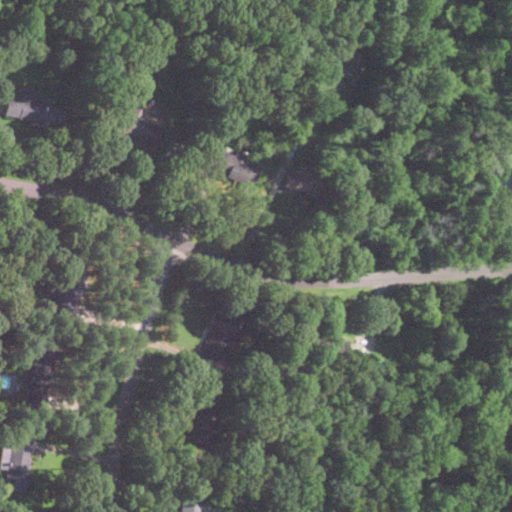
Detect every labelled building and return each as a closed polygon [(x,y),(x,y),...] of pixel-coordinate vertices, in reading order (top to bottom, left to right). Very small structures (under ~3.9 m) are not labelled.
[(330,65),(349,75),(360,55),(341,45),(330,65)] [(348,80),(355,84),(362,70),(355,66),(348,80)] [(36,87),(18,85),(16,96),(6,94),(2,119),(55,126),(58,103),(34,100),(36,87)] [(155,144),(162,126),(143,119),(146,111),(130,105),(127,112),(114,107),(107,126),(155,144)] [(204,166),(242,181),(251,160),(213,144),(204,166)] [(314,171),(284,171),(284,191),(314,191),(314,171)] [(87,270),(60,262),(51,290),(56,292),(51,311),(73,317),(87,270)] [(234,316),(212,310),(208,326),(212,328),(209,339),(205,337),(200,355),(221,361),(234,316)] [(376,352),(375,324),(355,324),(356,353),(376,352)] [(24,401),(46,406),(60,341),(38,336),(24,401)] [(347,339),(320,339),(320,361),(347,361),(347,339)] [(198,401),(189,441),(207,446),(217,406),(198,401)] [(32,436),(11,433),(3,486),(23,490),(32,436)] [(199,511),(201,502),(182,500),(180,511),(199,511)]
